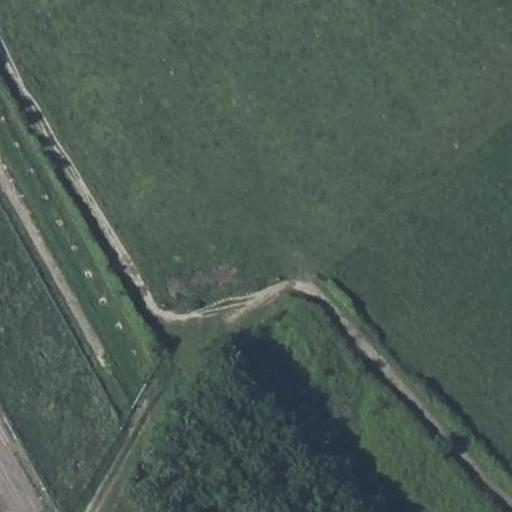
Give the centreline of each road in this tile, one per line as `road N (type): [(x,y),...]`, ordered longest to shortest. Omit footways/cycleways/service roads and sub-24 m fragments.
road 1 (track): [(93,511),(163,380),(255,308),(314,296),(511,507)]
road 2 (track): [(255,308),(155,313),(0,38)]
